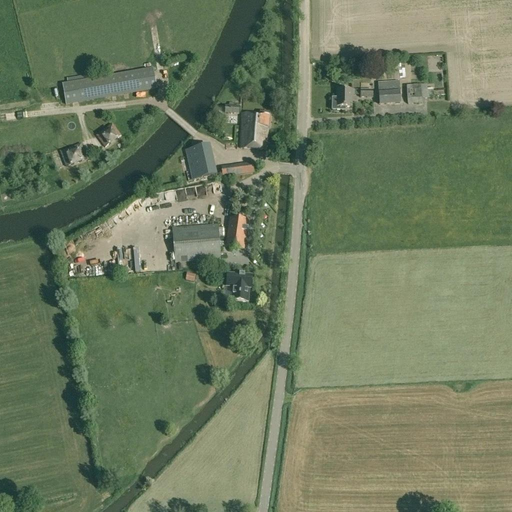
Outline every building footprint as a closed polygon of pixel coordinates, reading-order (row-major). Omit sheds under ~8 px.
[(62,84),(66,106),(157,90),(153,68),(62,84)] [(401,105),(399,82),(378,84),(380,106),(401,105)] [(407,95),(414,95),(415,105),(422,105),(421,100),(434,99),(433,89),(427,89),(427,85),(406,87),(407,95)] [(337,99),(332,99),(332,111),(345,111),(345,108),(352,108),(352,96),(354,96),(355,91),(337,90),(337,99)] [(373,100),(373,90),(360,90),(360,91),(360,96),(360,100),(373,100)] [(239,107),(234,107),(234,103),(229,103),(229,106),(225,106),(225,115),(239,115),(239,107)] [(240,149),(266,151),(267,143),(268,117),(260,116),(242,115),(240,149)] [(121,137),(112,125),(96,136),(105,148),(121,137)] [(66,168),(87,160),(81,145),(60,152),(66,168)] [(210,146),(185,151),(192,182),(217,176),(210,146)] [(253,163),(221,167),(223,178),(254,174),(253,163)] [(206,193),(214,191),(213,183),(204,184),(206,193)] [(184,199),(195,198),(193,187),(174,190),(164,191),(165,199),(183,197),(184,199)] [(228,228),(225,248),(244,251),(248,221),(229,218),(228,228)] [(221,260),(219,239),(218,229),(218,225),(171,229),(174,264),(221,260)] [(185,281),(194,283),(196,276),(187,274),(185,281)] [(227,288),(232,288),(231,301),(248,303),(249,289),(250,289),(251,277),(245,277),(245,275),(244,275),(244,277),(241,277),(241,275),(239,275),(239,276),(228,276),(227,288)] [(214,310),(227,311),(227,303),(215,302),(214,310)]
